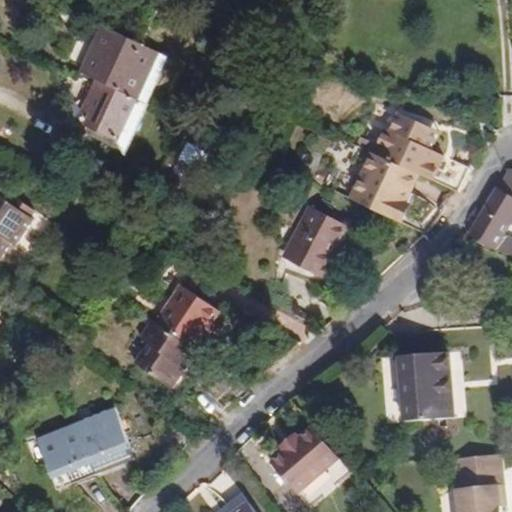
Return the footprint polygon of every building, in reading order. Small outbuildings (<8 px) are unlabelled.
[(151,104),(173,58),(146,45),(108,27),(85,74),(103,82),(143,100),(148,103),(151,104)] [(124,141),(143,100),(103,82),(90,111),(98,115),(93,127),(113,136),(124,141)] [(131,153),(153,105),(151,104),(148,103),(143,100),(124,141),(131,153)] [(470,167),(446,156),(433,150),(437,141),(423,134),(427,126),(403,114),(395,132),(389,130),(378,155),(417,173),(422,175),(434,181),(459,192),(470,167)] [(437,141),(441,132),(427,126),(423,134),(437,141)] [(221,141),(201,131),(199,136),(218,146),(221,141)] [(121,148),(124,141),(113,136),(110,144),(121,148)] [(199,184),(218,146),(199,136),(176,181),(189,188),(199,184)] [(404,200),(417,173),(378,155),(376,154),(355,200),(400,221),(409,203),(404,200)] [(511,170),(509,170),(498,189),(511,197),(511,170)] [(409,203),(422,175),(417,173),(404,200),(409,203)] [(502,235),(511,219),(511,197),(498,189),(471,235),(494,249),(502,235)] [(37,249),(54,224),(17,198),(13,204),(0,195),(0,260),(20,274),(37,249)] [(333,218),(337,210),(326,203),(321,212),(333,218)] [(325,279),(352,228),(333,218),(321,212),(314,208),(301,233),(306,235),(292,262),(325,279)] [(292,262),(306,235),(301,233),(287,259),(292,262)] [(511,239),(502,235),(494,249),(495,250),(511,256),(511,239)] [(214,325),(222,312),(184,286),(159,323),(198,349),(209,333),(214,325)] [(153,325),(156,321),(146,315),(144,319),(153,325)] [(184,369),(198,349),(159,323),(156,321),(153,325),(144,339),(152,344),(139,364),(175,388),(187,371),(184,369)] [(213,336),(218,327),(214,325),(209,333),(213,336)] [(459,416),(468,416),(466,351),(457,351),(459,416)] [(456,419),(452,353),(402,357),(407,423),(456,419)] [(136,459),(118,411),(87,423),(79,426),(97,474),(136,459)] [(97,474),(79,426),(75,417),(74,414),(66,417),(71,429),(39,440),(58,489),(97,474)] [(87,423),(83,414),(75,417),(79,426),(87,423)] [(180,456),(193,441),(172,422),(159,437),(180,456)] [(299,495),(341,459),(314,427),(302,438),(298,433),(280,447),(284,452),(272,462),(299,495)] [(505,507),(501,456),(454,459),(458,511),(500,511),(500,507),(505,507)] [(238,511),(250,503),(243,494),(218,511),(238,511)] [(256,511),(250,503),(238,511),(256,511)]
